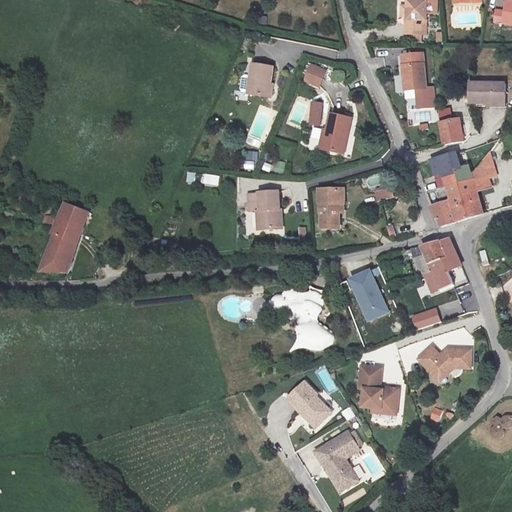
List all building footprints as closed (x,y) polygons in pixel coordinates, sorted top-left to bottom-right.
[(426,0),(407,0),(407,23),(403,23),(403,34),(425,34),(426,0)] [(420,85),(416,49),(394,51),(398,86),(420,85)] [(328,71),(311,63),(304,81),(320,86),(328,71)] [(268,97),(273,70),(253,66),(248,93),(268,97)] [(469,104),(488,104),(487,98),(506,98),(505,80),(469,80),(469,104)] [(309,125),(321,126),(324,102),(312,100),(309,125)] [(342,155),(349,117),(331,114),(328,131),(323,130),(320,151),(342,155)] [(445,141),(466,135),(461,116),(441,121),(445,141)] [(477,175),(487,172),(498,170),(492,147),(475,168),(477,175)] [(442,173),(446,186),(466,180),(475,168),(469,148),(418,161),(423,178),(442,173)] [(248,151),(248,160),(257,160),(257,151),(248,151)] [(264,162),(262,170),(270,172),(272,164),(264,162)] [(466,180),(446,186),(450,197),(458,220),(486,211),(478,184),(490,181),(487,172),(477,175),(475,168),(466,180)] [(195,184),(196,173),(188,172),(187,183),(195,184)] [(219,187),(219,175),(202,174),(201,185),(219,187)] [(366,186),(381,187),(382,177),(367,175),(366,186)] [(395,190),(397,199),(404,197),(402,188),(395,190)] [(326,230),(344,228),(343,212),(348,211),(346,190),(324,192),(326,230)] [(397,199),(395,190),(379,193),(381,202),(383,201),(397,199)] [(458,220),(450,197),(430,206),(437,229),(458,220)] [(288,237),(285,198),(266,200),(267,220),(264,221),(266,239),(288,237)] [(247,232),(255,232),(255,210),(247,210),(247,232)] [(53,224),(55,217),(45,214),(43,221),(53,224)] [(88,228),(63,218),(56,233),(60,235),(46,269),(72,270),(88,228)] [(387,226),(391,237),(397,235),(393,224),(387,226)] [(307,239),(307,227),(299,227),(299,239),(307,239)] [(419,276),(423,275),(435,271),(453,303),(466,297),(458,282),(471,276),(451,235),(422,245),(418,246),(421,255),(413,257),(419,276)] [(480,251),(483,267),(490,265),(487,250),(480,251)] [(371,270),(348,280),(368,323),(391,313),(371,270)] [(332,319),(325,318),(321,313),(322,311),(328,307),(330,305),(327,298),(326,293),(319,289),(318,288),(316,288),(312,290),(306,288),(296,292),(291,291),(288,292),(286,293),(283,296),(279,297),(276,299),(274,302),(273,306),(272,309),(274,313),(276,316),(278,318),(285,320),(287,320),(291,318),(304,319),(306,321),(311,324),(317,337),(321,343),(324,344),(333,343),(336,341),(339,340),(343,336),(345,330),(345,327),(343,323),(341,322),(332,319)] [(438,310),(414,316),(417,327),(441,321),(438,310)] [(442,342),(427,353),(440,371),(451,373),(456,364),(462,372),(464,372),(469,369),(470,366),(478,368),(481,349),(457,346),(453,348),(454,350),(450,353),(442,342)] [(383,375),(364,382),(372,403),(377,401),(383,419),(391,416),(415,407),(407,387),(394,392),(395,394),(390,396),(383,375)] [(323,418),(329,424),(341,411),(327,394),(325,396),(314,381),(298,399),(320,421),(323,418)] [(415,407),(391,416),(393,419),(416,410),(415,407)] [(440,421),(442,410),(433,407),(430,419),(440,421)] [(499,417),(494,422),(496,425),(495,426),(492,429),(491,431),(493,436),(494,438),(496,439),(498,439),(502,438),(505,434),(505,432),(505,430),(504,428),(506,426),(509,428),(511,427),(511,414),(509,414),(506,415),(503,419),(499,417)] [(323,418),(320,421),(326,427),(329,424),(323,418)] [(326,451),(338,469),(343,466),(347,473),(345,475),(354,489),(370,479),(356,457),(370,448),(358,430),(326,451)] [(343,466),(338,469),(352,491),(354,489),(345,475),(347,473),(343,466)]
